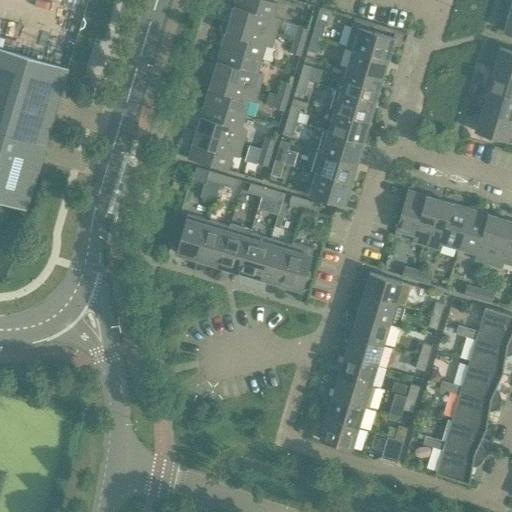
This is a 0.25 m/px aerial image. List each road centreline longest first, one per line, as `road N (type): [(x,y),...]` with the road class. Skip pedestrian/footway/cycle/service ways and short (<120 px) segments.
road 1 (residential): [(315,342),(283,441),(491,504),(511,431)]
road 2 (tertiary): [(68,304),(157,0)]
road 3 (residential): [(387,145),(350,264),(315,342)]
road 4 (tertiary): [(114,469),(119,427),(104,355),(87,320),(68,304)]
road 5 (residential): [(114,469),(269,511)]
road 6 (residential): [(214,0),(165,147)]
road 7 (residential): [(429,9),(387,145)]
road 8 (residential): [(511,182),(387,145)]
